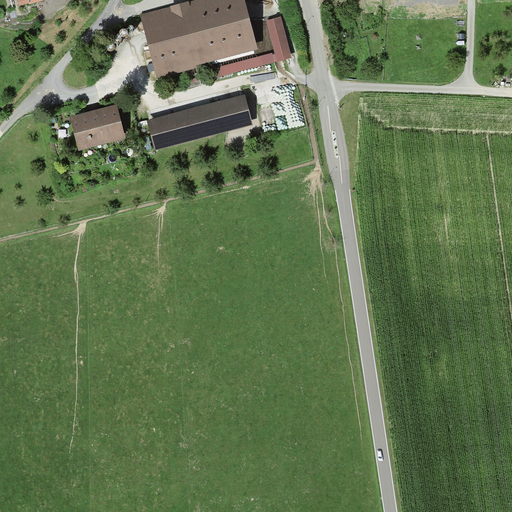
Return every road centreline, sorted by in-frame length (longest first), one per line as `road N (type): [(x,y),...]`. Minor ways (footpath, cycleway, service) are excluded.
road 1 (tertiary): [(391,511),(349,233)]
road 2 (tertiary): [(325,86),(349,233)]
road 3 (residential): [(115,0),(19,112)]
road 4 (residential): [(325,86),(465,91)]
